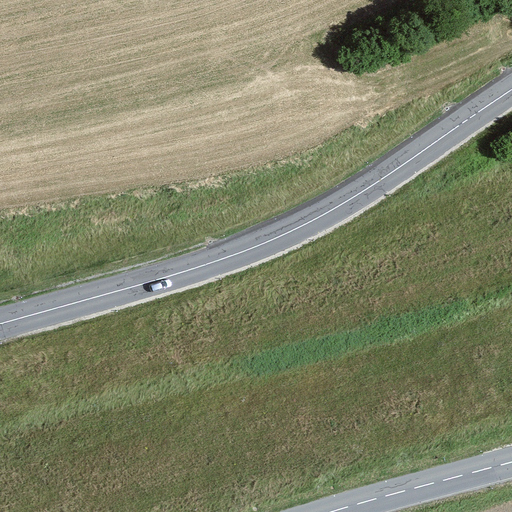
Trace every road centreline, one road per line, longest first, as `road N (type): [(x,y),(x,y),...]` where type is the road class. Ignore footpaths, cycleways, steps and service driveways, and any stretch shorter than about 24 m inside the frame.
road 1 (secondary): [(0,329),(210,264),(341,212),(511,95)]
road 2 (tertiary): [(334,511),(511,461)]
